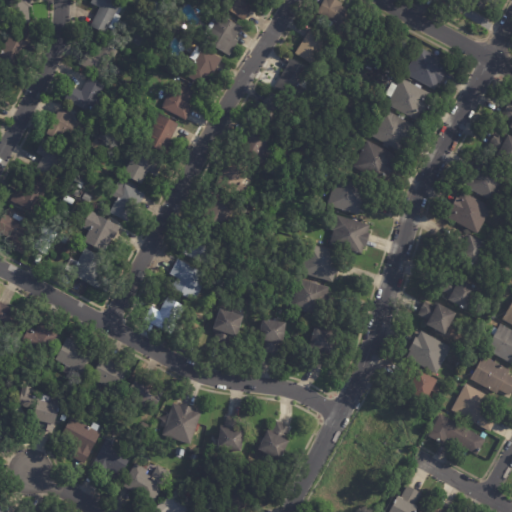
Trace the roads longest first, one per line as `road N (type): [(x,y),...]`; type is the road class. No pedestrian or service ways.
road 1 (residential): [(286,511),(371,353),(416,197),(489,59)]
road 2 (residential): [(291,0),(105,324)]
road 3 (residential): [(339,413),(281,388),(191,372),(0,268)]
road 4 (residential): [(60,0),(48,62),(0,153)]
road 5 (residential): [(511,71),(381,0)]
